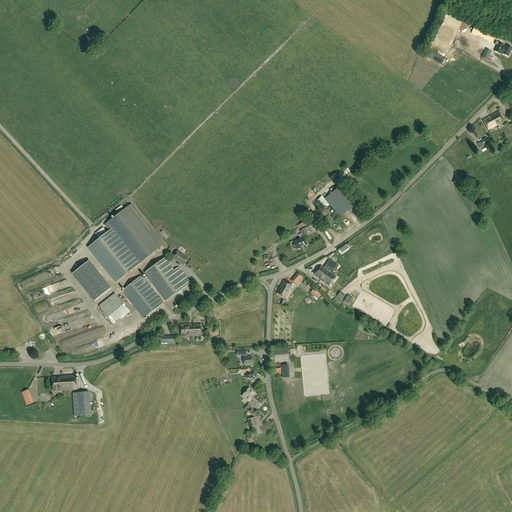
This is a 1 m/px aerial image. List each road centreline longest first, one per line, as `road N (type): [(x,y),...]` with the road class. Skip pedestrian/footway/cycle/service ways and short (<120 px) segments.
road 1 (unclassified): [(281,274),(378,213),(511,77)]
road 2 (unclassified): [(0,364),(105,359),(257,280)]
road 3 (track): [(289,460),(442,369),(511,406)]
road 4 (track): [(128,198),(309,17)]
road 5 (unclassified): [(301,511),(271,404),(270,293)]
road 6 (unknown): [(369,280),(388,272),(400,277),(423,322),(412,337),(394,330),(398,308),(368,292),(367,281)]
road 7 (unknown): [(360,279),(361,269),(396,257),(426,317),(427,345),(437,353)]
road 8 (track): [(0,126),(92,226)]
